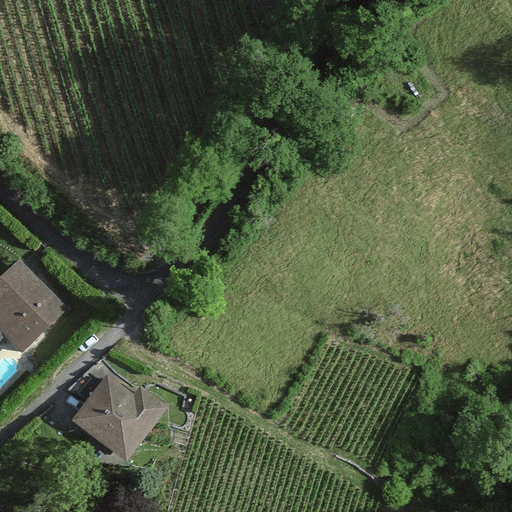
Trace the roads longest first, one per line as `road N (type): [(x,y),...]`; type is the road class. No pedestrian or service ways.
road 1 (residential): [(139,310),(371,0)]
road 2 (track): [(389,487),(131,345),(121,324)]
road 3 (residential): [(0,178),(139,310)]
road 4 (residential): [(139,310),(0,432)]
